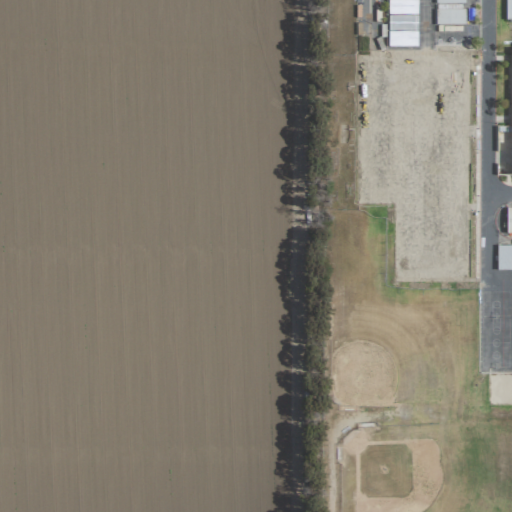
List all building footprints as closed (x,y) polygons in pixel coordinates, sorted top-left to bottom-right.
[(497,270),(511,270),(511,246),(497,246),(497,270)] [(478,308),(508,308),(508,293),(478,293),(478,308)] [(478,324),(508,324),(508,308),(478,308),(478,324)] [(478,340),(508,340),(508,325),(478,325),(478,340)] [(478,356),(508,356),(508,341),(478,341),(478,356)] [(478,372),(507,372),(507,357),(478,357),(478,372)]
